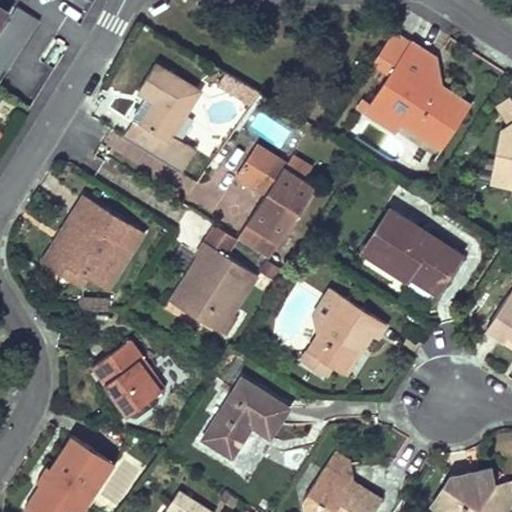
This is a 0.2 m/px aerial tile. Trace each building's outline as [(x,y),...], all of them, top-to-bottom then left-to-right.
[(165,0),(150,9),(153,15),(168,6),(165,0)] [(0,81),(40,19),(17,5),(12,13),(8,10),(5,16),(0,12),(0,81)] [(8,10),(0,5),(0,12),(5,16),(8,10)] [(440,83),(426,74),(436,57),(411,40),(365,110),(396,131),(400,124),(403,124),(418,120),(436,132),(460,96),(440,83)] [(61,57),(38,43),(32,54),(55,68),(61,57)] [(436,57),(426,74),(440,83),(436,57)] [(134,118),(123,135),(154,154),(183,172),(197,148),(173,133),(200,89),(156,61),(138,90),(147,95),(155,100),(141,122),(134,118)] [(236,94),(243,81),(225,70),(217,84),(236,94)] [(252,104),(260,91),(243,81),(236,94),(252,104)] [(147,95),(134,118),(141,122),(155,100),(147,95)] [(441,149),(471,104),(460,96),(436,132),(418,120),(403,124),(441,149)] [(511,122),(511,98),(511,96),(495,106),(508,125),(511,122)] [(511,122),(508,125),(502,129),(491,183),(511,187),(511,122)] [(279,240),(314,186),(283,167),(286,163),(256,143),(236,173),(258,186),(261,181),(269,186),(266,192),(248,220),(279,240)] [(261,181),(258,186),(266,192),(269,186),(261,181)] [(143,231),(84,194),(71,215),(78,219),(50,264),(81,284),(87,274),(108,287),(143,231)] [(461,254),(390,208),(362,250),(395,271),(400,263),(410,269),(408,273),(436,292),(461,254)] [(43,259),(50,264),(78,219),(71,215),(43,259)] [(258,274),(205,240),(196,254),(199,255),(205,259),(195,275),(189,271),(175,293),(191,304),(187,310),(221,332),(222,330),(232,315),(258,274)] [(195,275),(205,259),(199,255),(189,271),(195,275)] [(400,263),(395,271),(405,277),(408,273),(410,269),(400,263)] [(511,286),(492,317),(510,329),(508,332),(511,334),(511,286)] [(170,300),(187,310),(191,304),(175,293),(170,300)] [(377,337),(387,322),(343,294),(308,350),(332,365),(341,370),(358,344),(362,346),(371,332),(377,337)] [(81,298),(80,307),(107,308),(108,299),(81,298)] [(232,315),(222,330),(226,332),(236,317),(232,315)] [(486,326),(511,342),(511,334),(508,332),(510,329),(492,317),(486,326)] [(151,367),(130,337),(92,364),(127,413),(160,389),(147,370),(151,367)] [(362,346),(358,344),(341,370),(345,373),(362,346)] [(332,365),(308,350),(303,358),(326,373),(332,365)] [(151,367),(147,370),(160,389),(164,387),(151,367)] [(270,436),(289,407),(242,377),(203,437),(232,455),(252,424),(270,436)] [(82,511),(115,463),(71,434),(50,466),(49,467),(56,472),(47,485),(40,481),(39,482),(25,504),(24,507),(24,509),(24,511),(82,511)] [(351,461),(334,450),(326,463),(346,476),(339,485),(347,490),(353,481),(351,461)] [(372,511),(381,499),(353,481),(347,490),(339,485),(346,476),(326,463),(303,498),(305,511),(372,511)] [(47,485),(56,472),(49,467),(50,466),(47,464),(36,480),(39,482),(40,481),(47,485)] [(511,492),(495,482),(492,466),(451,474),(431,504),(443,511),(503,511),(511,499),(511,492)] [(511,492),(511,482),(511,478),(495,482),(511,492)] [(211,511),(212,511),(180,491),(169,508),(175,511),(211,511)]
